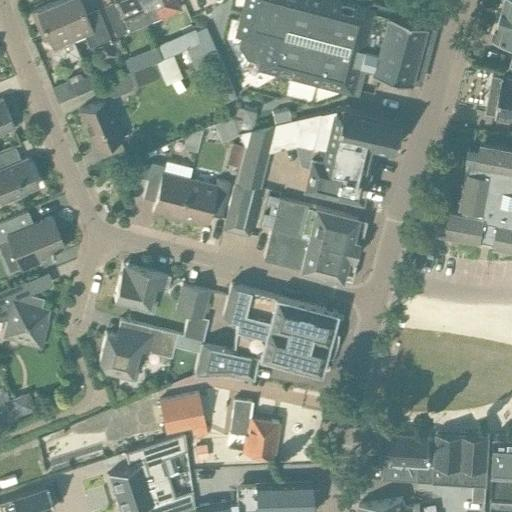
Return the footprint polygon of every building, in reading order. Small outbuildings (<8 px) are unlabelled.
[(70,58),(79,54),(72,38),(56,0),(36,9),(53,50),(62,55),(68,52),(70,58)] [(80,0),(56,0),(72,38),(84,34),(89,46),(109,37),(99,13),(88,18),(80,0)] [(115,0),(118,6),(106,11),(116,35),(148,21),(139,0),(115,0)] [(139,0),(148,21),(180,8),(176,0),(139,0)] [(245,0),(242,12),(237,31),(243,33),(240,45),(249,57),(261,60),(260,65),(269,67),(355,91),(362,68),(379,73),(409,81),(410,79),(425,24),(425,23),(406,18),(395,15),(388,13),(383,6),(372,3),(364,6),(364,7),(357,5),(337,0),(245,0)] [(511,0),(504,0),(494,36),(511,41),(511,56),(510,63),(511,63),(511,0)] [(195,29),(198,36),(208,32),(205,25),(195,29)] [(208,32),(198,36),(201,43),(211,39),(208,32)] [(168,39),(158,44),(163,56),(164,56),(170,53),(174,52),(168,39)] [(211,39),(201,43),(204,50),(214,46),(211,39)] [(208,63),(199,41),(186,47),(187,49),(181,51),(186,62),(191,60),(194,69),(208,63)] [(214,46),(204,50),(207,57),(217,53),(214,46)] [(217,53),(207,57),(210,64),(220,60),(217,53)] [(132,54),(124,58),(130,70),(139,67),(134,54),(132,54)] [(220,60),(210,64),(213,71),(223,67),(220,60)] [(223,67),(213,71),(216,79),(227,74),(223,67)] [(130,70),(106,80),(112,96),(136,86),(130,70)] [(88,74),(71,81),(76,93),(100,83),(95,71),(88,74)] [(227,74),(216,79),(219,86),(230,81),(227,74)] [(511,75),(503,74),(496,114),(511,116),(511,75)] [(230,81),(219,86),(222,93),(233,88),(230,81)] [(222,93),(225,100),(236,95),(233,88),(222,93)] [(114,109),(108,96),(79,108),(95,148),(123,137),(111,110),(114,109)] [(0,130),(14,125),(3,97),(0,98),(0,130)] [(303,184),(361,198),(374,144),(392,149),(400,118),(341,104),(340,107),(290,118),(283,120),(275,122),(237,130),(244,145),(236,179),(260,185),(267,157),(265,157),(264,151),(295,144),(300,164),(307,166),(303,184)] [(240,106),(237,118),(249,120),(251,109),(240,106)] [(288,107),(280,109),(283,120),(290,118),(288,107)] [(280,109),(272,111),(275,122),(283,120),(280,109)] [(233,110),(215,119),(221,136),(239,129),(233,110)] [(186,134),(183,147),(194,149),(196,150),(201,127),(188,133),(186,134)] [(511,146),(481,140),(479,149),(470,147),(471,144),(469,144),(467,156),(468,156),(466,166),(468,167),(461,204),(464,205),(463,210),(445,207),(441,229),(494,239),(494,242),(511,245),(511,146)] [(232,142),(227,162),(239,165),(244,144),(232,142)] [(0,202),(13,197),(12,195),(39,184),(27,156),(5,166),(0,154),(0,202)] [(193,163),(167,156),(165,169),(190,175),(193,163)] [(179,216),(189,177),(163,171),(164,164),(151,161),(142,196),(154,199),(152,209),(179,216)] [(217,177),(215,184),(189,177),(179,216),(206,223),(209,213),(221,216),(230,181),(217,177)] [(248,233),(259,190),(235,184),(224,227),(248,233)] [(349,246),(357,215),(278,195),(270,226),(349,246)] [(33,222),(27,209),(0,220),(0,246),(9,267),(22,268),(39,261),(37,257),(50,252),(53,253),(55,250),(64,246),(51,214),(33,222)] [(341,277),(349,246),(270,226),(262,257),(341,277)] [(166,287),(170,273),(134,264),(119,273),(114,296),(132,301),(130,306),(152,311),(158,285),(166,287)] [(0,290),(0,317),(7,319),(3,334),(23,339),(22,342),(41,346),(45,329),(43,328),(48,308),(41,306),(43,297),(31,294),(25,280),(7,288),(0,290)] [(237,316),(232,347),(202,339),(202,341),(200,340),(193,373),(227,369),(254,376),(259,356),(321,372),(338,310),(231,281),(222,312),(237,316)] [(188,312),(203,316),(210,289),(209,288),(182,282),(175,309),(188,312)] [(114,373),(134,378),(142,348),(172,355),(178,331),(119,317),(116,332),(105,330),(98,357),(104,367),(115,369),(114,373)] [(32,407),(25,390),(8,397),(15,414),(32,407)] [(206,433),(198,390),(159,398),(165,430),(192,424),(195,435),(206,433)] [(269,436),(271,419),(249,416),(252,399),(234,397),(229,429),(245,432),(242,450),(273,455),(276,437),(269,436)] [(129,464),(108,471),(115,492),(168,474),(162,457),(186,449),(183,431),(124,450),(129,464)] [(427,463),(429,438),(430,434),(428,433),(428,437),(383,435),(383,431),(382,431),(381,461),(427,463)] [(487,484),(490,434),(436,431),(435,438),(429,438),(427,463),(426,480),(473,483),(486,483),(487,484)] [(491,498),(491,506),(511,507),(511,435),(495,434),(494,454),(491,498)] [(206,442),(196,444),(198,457),(208,455),(206,442)] [(94,464),(74,470),(84,504),(109,497),(106,485),(103,486),(99,472),(96,472),(94,464)] [(168,474),(115,492),(121,511),(142,505),(144,511),(171,511),(194,505),(194,503),(192,488),(174,494),(168,474)] [(236,507),(229,508),(230,511),(311,511),(311,478),(255,480),(255,487),(236,488),(236,507)] [(473,483),(472,499),(485,500),(486,483),(473,483)] [(0,511),(36,511),(54,506),(47,485),(0,500),(0,511)] [(403,496),(359,502),(360,511),(419,511),(418,503),(404,505),(403,496)] [(199,503),(194,504),(195,511),(230,511),(229,508),(228,499),(199,503)]
